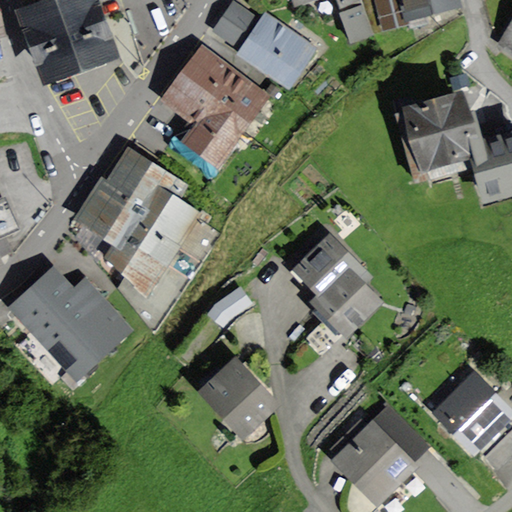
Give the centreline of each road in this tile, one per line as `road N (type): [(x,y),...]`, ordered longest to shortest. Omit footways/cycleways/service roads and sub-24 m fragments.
road 1 (residential): [(325,511),(296,460),(282,399),(289,279)]
road 2 (residential): [(80,184),(208,0)]
road 3 (residential): [(80,184),(4,0)]
road 4 (residential): [(0,281),(35,248),(80,184)]
